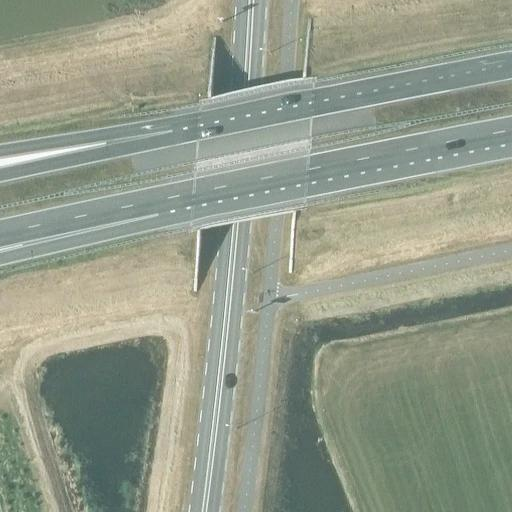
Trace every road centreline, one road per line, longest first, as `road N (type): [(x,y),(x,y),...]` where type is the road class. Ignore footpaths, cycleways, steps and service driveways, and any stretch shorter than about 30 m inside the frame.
road 1 (secondary): [(251,0),(204,511)]
road 2 (trunk): [(155,194),(511,126)]
road 3 (trunk): [(511,60),(175,123)]
road 4 (trunk): [(175,123),(0,166)]
road 5 (trunk): [(175,123),(0,148)]
road 6 (trunk): [(0,250),(155,194)]
road 7 (trunk): [(0,229),(155,194)]
